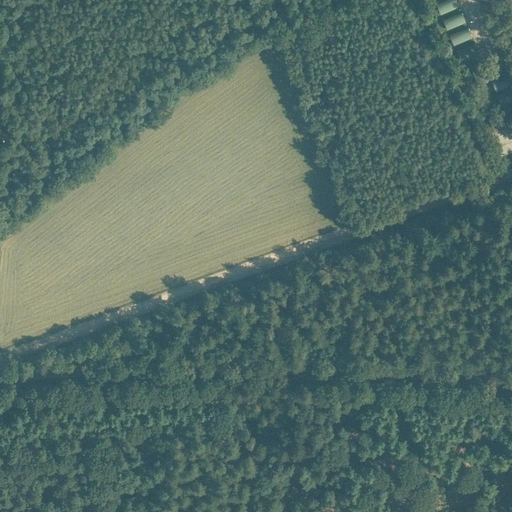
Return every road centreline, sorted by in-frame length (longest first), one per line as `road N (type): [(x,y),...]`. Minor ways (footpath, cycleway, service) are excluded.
road 1 (track): [(511,174),(0,362)]
road 2 (unclassified): [(511,386),(217,374),(0,382)]
